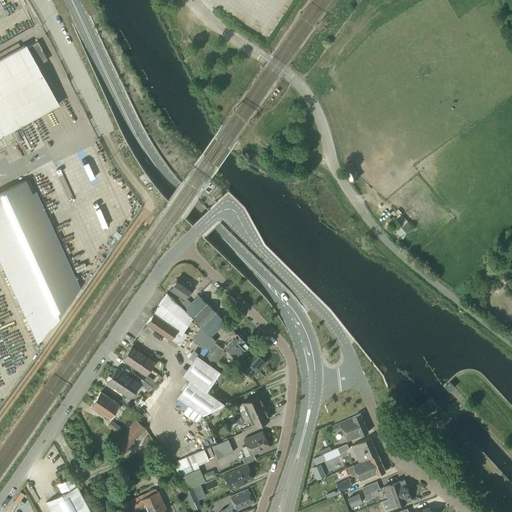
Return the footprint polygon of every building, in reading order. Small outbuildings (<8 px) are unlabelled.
[(0,136),(58,104),(37,65),(47,60),(41,49),(41,48),(37,41),(27,47),(25,45),(0,58),(0,136)] [(350,181),(358,178),(352,163),(344,167),(350,181)] [(46,198),(59,191),(47,168),(35,174),(34,173),(23,178),(24,180),(0,191),(0,262),(36,342),(37,342),(80,287),(79,286),(35,190),(40,187),(46,198)] [(403,239),(414,228),(400,214),(398,216),(389,224),(403,239)] [(495,274),(502,280),(505,276),(498,270),(495,274)] [(177,278),(169,289),(182,299),(184,296),(187,298),(191,293),(188,291),(190,287),(177,278)] [(219,292),(213,298),(222,305),(227,299),(219,292)] [(156,308),(146,323),(170,340),(171,339),(178,344),(186,333),(183,331),(185,327),(192,318),(184,310),(175,301),(167,293),(156,308)] [(206,303),(198,295),(191,302),(184,310),(192,318),(206,303)] [(184,310),(191,302),(186,298),(183,301),(179,297),(175,301),(184,310)] [(206,303),(192,318),(193,319),(200,326),(214,311),(207,304),(206,303)] [(214,311),(200,326),(201,327),(208,334),(211,337),(225,322),(214,311)] [(231,339),(224,346),(238,360),(250,348),(242,340),(243,340),(243,336),(241,334),(238,334),(237,335),(237,334),(235,334),(233,332),(229,336),(231,339)] [(215,345),(204,360),(213,366),(222,350),(215,345)] [(127,353),(149,368),(153,361),(131,346),(127,353)] [(149,368),(127,353),(123,359),(145,374),(149,368)] [(256,353),(242,368),(250,377),(265,362),(256,353)] [(219,371),(214,368),(196,355),(183,375),(189,379),(171,405),(195,422),(201,414),(202,414),(223,403),(209,394),(205,391),(219,371)] [(116,368),(111,375),(134,390),(138,384),(116,368)] [(236,368),(227,377),(233,383),(242,374),(236,368)] [(134,390),(111,375),(107,381),(129,397),(134,390)] [(154,387),(157,382),(147,375),(143,380),(154,387)] [(143,380),(143,381),(140,385),(142,386),(150,392),(154,387),(143,380)] [(454,387),(450,382),(445,386),(449,391),(454,387)] [(330,404),(351,398),(348,389),(328,394),(330,404)] [(91,405),(108,418),(118,404),(100,392),(91,405)] [(234,419),(264,406),(262,400),(263,399),(262,396),(260,395),(259,394),(242,402),(243,403),(237,406),(239,411),(232,415),(234,419)] [(353,398),(333,405),(336,414),(348,410),(349,414),(358,410),(353,398)] [(435,404),(431,400),(426,404),(430,409),(435,404)] [(214,416),(224,411),(222,406),(212,411),(214,416)] [(264,406),(234,419),(238,428),(241,430),(253,425),(253,426),(270,418),(269,417),(270,415),(268,411),(266,411),(264,406)] [(368,432),(360,414),(331,427),(334,432),(342,429),(347,441),(360,435),(360,436),(368,432)] [(123,433),(105,454),(115,463),(115,462),(116,463),(144,429),(145,428),(145,427),(135,419),(123,433)] [(117,433),(122,428),(112,420),(108,426),(117,433)] [(198,435),(202,444),(212,440),(208,431),(198,435)] [(262,432),(244,439),(250,455),(242,458),(245,464),(255,459),(253,454),(268,447),(262,432)] [(371,437),(352,445),(359,462),(378,454),(371,437)] [(216,444),(211,446),(215,455),(216,459),(233,452),(227,439),(216,444)] [(241,453),(246,452),(243,442),(238,444),(241,453)] [(349,448),(347,443),(331,450),(325,453),(313,458),(316,464),(326,460),(326,461),(340,454),(349,448)] [(321,454),(323,454),(325,453),(331,450),(329,446),(319,450),(321,454)] [(209,447),(192,454),(196,464),(213,456),(209,447)] [(385,471),(378,454),(346,468),(349,475),(353,473),(356,480),(358,479),(359,481),(377,474),(377,475),(385,471)] [(247,465),(224,475),(230,488),(252,478),(247,465)] [(202,475),(181,484),(184,490),(205,481),(202,475)] [(62,494),(46,502),(51,511),(89,511),(71,478),(58,485),(62,494)] [(342,490),(352,486),(349,479),(339,483),(342,490)] [(387,498),(408,490),(404,480),(384,488),(387,498)] [(380,489),(377,481),(362,487),(365,495),(380,489)] [(197,500),(192,488),(184,492),(192,510),(200,506),(197,500)] [(155,489),(122,504),(125,511),(137,511),(137,510),(143,507),(145,511),(163,511),(166,509),(157,492),(155,489)] [(235,508),(237,510),(254,503),(248,489),(230,497),(234,505),(222,511),(221,511),(219,511),(232,511),(232,509),(235,508)] [(412,500),(408,490),(387,498),(391,508),(412,500)] [(337,507),(345,503),(340,493),(332,497),(337,507)] [(359,495),(349,499),(352,506),(361,502),(359,495)]
